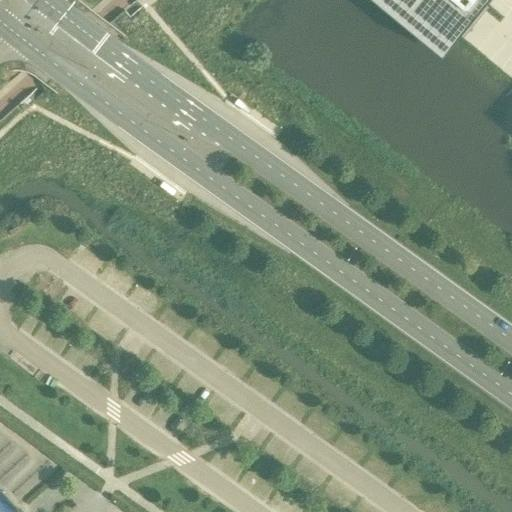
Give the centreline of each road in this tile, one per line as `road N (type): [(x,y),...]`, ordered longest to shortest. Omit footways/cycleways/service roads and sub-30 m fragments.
road 1 (secondary): [(13,38),(511,398)]
road 2 (secondary): [(511,344),(48,8)]
